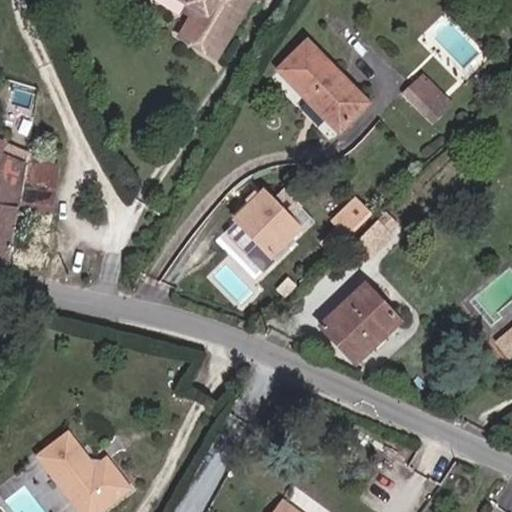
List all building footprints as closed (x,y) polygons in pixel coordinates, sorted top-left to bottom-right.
[(194,15),(189,24),(177,47),(215,65),(250,0),(166,0),(184,10),(194,15)] [(180,19),(189,24),(194,15),(184,10),(180,19)] [(291,87),(313,49),(305,43),(278,73),(291,87)] [(369,104),(313,49),(291,87),(341,133),(369,104)] [(407,90),(436,120),(455,102),(426,72),(407,90)] [(0,177),(20,186),(24,162),(0,151),(4,141),(0,139),(0,177)] [(24,158),(47,161),(47,154),(25,149),(24,158)] [(17,204),(8,261),(44,267),(52,210),(46,209),(54,163),(47,161),(24,158),(24,162),(20,186),(17,204)] [(0,202),(17,204),(20,186),(0,177),(0,202)] [(261,242),(275,256),(302,228),(264,193),(238,219),(261,242)] [(361,194),(335,218),(352,236),(378,212),(361,194)] [(0,260),(8,261),(17,204),(0,202),(0,260)] [(367,237),(383,253),(401,236),(383,220),(367,237)] [(265,273),(275,256),(261,242),(247,257),(265,273)] [(347,259),(340,265),(348,271),(354,265),(347,259)] [(326,326),(363,361),(405,322),(370,285),(326,326)] [(503,309),(492,319),(496,322),(507,313),(503,309)] [(511,333),(502,341),(511,351),(511,333)] [(89,472),(68,439),(40,460),(76,511),(103,511),(126,495),(103,463),(89,472)] [(304,511),(288,499),(278,511),(304,511)]
